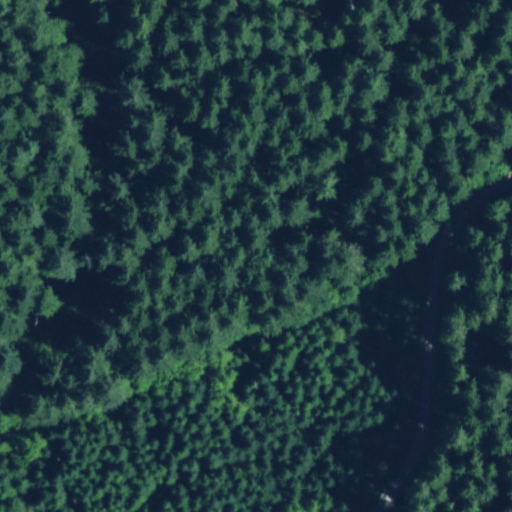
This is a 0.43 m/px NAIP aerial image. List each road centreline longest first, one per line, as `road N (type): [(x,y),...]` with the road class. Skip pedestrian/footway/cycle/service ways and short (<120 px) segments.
road 1 (track): [(460,238),(296,314),(176,397),(48,396),(0,405)]
road 2 (track): [(355,511),(421,439),(468,201),(511,195)]
road 3 (track): [(0,27),(25,98),(34,182),(0,334)]
